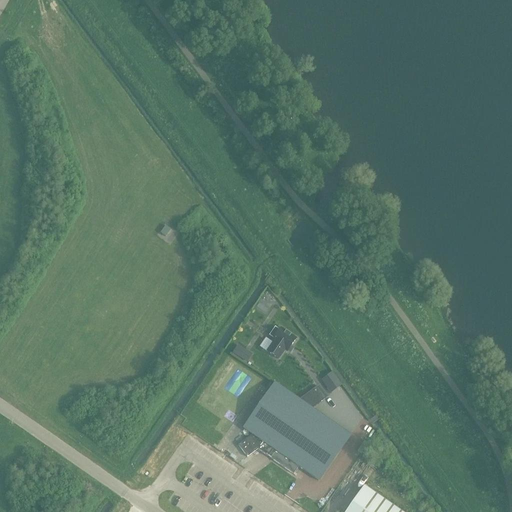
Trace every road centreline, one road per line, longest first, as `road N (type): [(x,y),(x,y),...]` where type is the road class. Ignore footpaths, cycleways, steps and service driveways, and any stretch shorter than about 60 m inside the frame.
road 1 (unknown): [(511,476),(494,433),(382,275),(311,207),(314,153),(307,137),(205,0)]
road 2 (unclassified): [(0,403),(154,511)]
